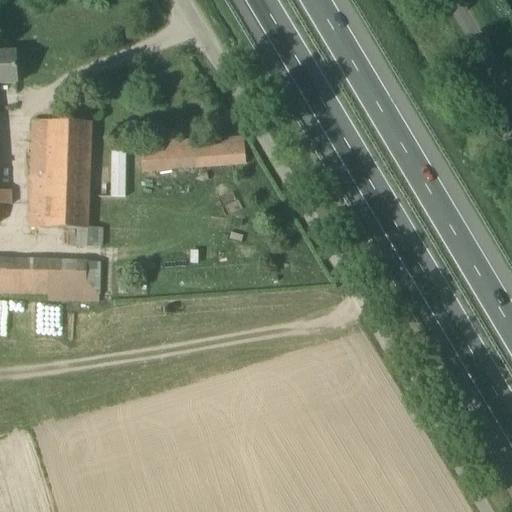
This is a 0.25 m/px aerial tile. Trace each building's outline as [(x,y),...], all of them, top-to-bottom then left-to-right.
[(0,84),(18,83),(16,52),(0,53),(0,84)] [(88,229),(91,152),(92,120),(34,118),(34,202),(29,202),(29,228),(77,229),(77,247),(101,248),(101,229),(88,229)] [(142,171),(246,163),(244,139),(140,147),(142,171)] [(110,198),(124,198),(124,153),(110,153),(110,198)] [(99,303),(100,261),(0,259),(0,294),(47,295),(47,302),(99,303)]
